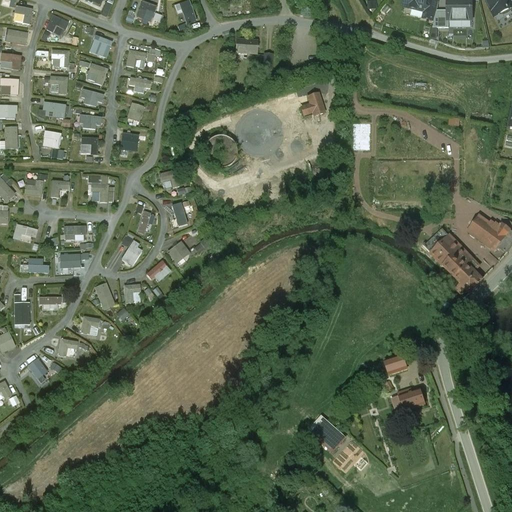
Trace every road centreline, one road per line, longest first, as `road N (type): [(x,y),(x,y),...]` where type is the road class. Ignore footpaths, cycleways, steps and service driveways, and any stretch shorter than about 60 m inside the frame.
road 1 (unclassified): [(511,255),(458,316),(442,349),(488,511)]
road 2 (unclassified): [(511,57),(457,60),(340,29),(265,22)]
